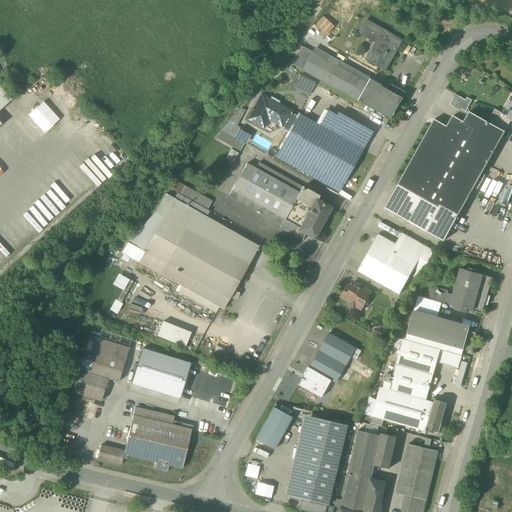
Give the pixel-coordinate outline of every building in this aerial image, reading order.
[(314,26),(325,36),(333,27),(322,17),(314,26)] [(366,61),(385,72),(402,42),(364,21),(358,32),(376,42),(366,61)] [(291,53),(294,57),(303,48),(299,45),(291,53)] [(366,82),(368,79),(369,78),(314,47),(311,52),(366,82)] [(288,63),(301,71),(311,52),(303,48),(294,57),(288,63)] [(301,71),(356,101),(366,82),(311,52),(301,71)] [(315,85),(299,76),(293,88),(308,97),(315,85)] [(368,79),(366,82),(356,101),(391,119),(403,97),(368,79)] [(0,109),(11,100),(0,87),(0,109)] [(268,120),(281,127),(282,126),(289,113),(290,111),(261,95),(247,120),(258,126),(262,117),(268,120)] [(450,105),(461,111),(462,110),(465,104),(467,101),(455,95),(450,105)] [(511,103),(507,101),(501,113),(509,117),(511,111),(511,104),(511,105),(511,103)] [(43,102),(28,115),(44,133),(59,120),(43,102)] [(495,110),(488,122),(505,132),(511,120),(508,118),(509,117),(501,113),(495,110)] [(228,122),(236,126),(243,114),(239,111),(228,122)] [(319,126),(327,131),(335,115),(327,111),(319,126)] [(470,112),(464,122),(458,133),(421,200),(456,220),(505,132),(488,122),(470,112)] [(282,126),(289,130),(296,117),(289,113),(282,126)] [(335,115),(327,131),(362,150),(372,132),(337,113),(335,115)] [(279,150),(290,156),(309,121),(298,114),(296,117),(289,130),(278,149),(279,150)] [(453,116),(447,127),(458,133),(464,122),(453,116)] [(262,117),(258,126),(264,129),(268,120),(262,117)] [(421,200),(458,133),(447,127),(435,120),(397,187),(421,200)] [(342,185),(362,150),(327,131),(319,126),(309,121),(290,156),(342,185)] [(236,126),(228,122),(221,131),(234,138),(239,130),(240,129),(236,126)] [(239,130),(234,138),(244,144),(246,144),(250,136),(239,130)] [(215,138),(240,152),(244,144),(234,138),(221,131),(215,138)] [(230,149),(225,159),(233,163),(238,153),(230,149)] [(290,156),(279,150),(275,158),(338,192),(342,185),(290,156)] [(259,163),(255,169),(299,194),(281,226),(280,228),(301,240),(305,234),(299,231),(316,201),(319,197),(259,163)] [(229,196),(281,226),(299,194),(255,169),(247,164),(229,196)] [(169,189),(180,195),(184,187),(175,182),(169,189)] [(180,195),(207,210),(212,202),(184,187),(180,195)] [(444,241),(456,220),(421,200),(397,187),(385,208),(444,241)] [(174,199),(164,217),(139,263),(181,286),(177,292),(216,313),(219,308),(223,310),(259,247),(206,218),(209,211),(177,193),(174,199)] [(155,213),(164,217),(174,199),(165,194),(155,213)] [(305,234),(313,239),(330,209),(316,201),(299,231),(305,234)] [(122,254),(139,263),(164,217),(155,213),(128,243),(122,254)] [(402,233),(396,245),(398,246),(405,235),(402,233)] [(420,258),(417,256),(398,246),(396,245),(378,235),(361,265),(403,289),(414,269),(415,267),(420,258)] [(405,235),(398,246),(417,256),(423,245),(405,235)] [(420,258),(428,263),(434,251),(423,245),(417,256),(420,258)] [(428,263),(420,258),(415,267),(424,272),(428,263)] [(403,289),(361,265),(358,272),(399,295),(403,289)] [(467,310),(482,314),(492,278),(475,273),(475,270),(469,269),(469,271),(460,269),(453,295),(450,304),(450,305),(456,306),(455,310),(466,313),(467,310)] [(118,274),(112,285),(122,291),(123,291),(129,280),(118,274)] [(122,291),(117,301),(121,303),(132,282),(129,280),(123,291),(122,291)] [(355,306),(362,309),(370,294),(365,291),(365,290),(363,288),(361,287),(359,286),(358,287),(352,283),(348,289),(347,289),(344,289),(343,291),(340,297),(350,303),(349,305),(354,308),(355,306)] [(432,300),(444,303),(445,303),(447,294),(448,291),(435,288),(435,289),(432,298),(432,300)] [(445,303),(450,304),(453,295),(447,294),(445,303)] [(117,301),(115,300),(109,310),(117,314),(122,304),(121,303),(117,301)] [(413,313),(407,334),(463,350),(471,353),(476,334),(468,332),(469,329),(413,313)] [(157,337),(185,348),(191,333),(163,322),(157,337)] [(127,345),(129,338),(94,327),(91,334),(127,345)] [(327,334),(317,351),(344,366),(349,357),(354,360),(359,352),(327,334)] [(461,355),(463,350),(407,334),(405,339),(440,349),(461,355)] [(89,336),(79,369),(107,378),(107,379),(118,382),(128,347),(89,336)] [(393,350),(400,352),(404,339),(397,338),(393,350)] [(391,383),(389,390),(426,401),(437,363),(436,363),(440,349),(405,339),(404,339),(400,352),(394,375),(391,383)] [(190,364),(142,349),(131,384),(179,398),(190,364)] [(437,363),(458,369),(462,356),(461,355),(440,349),(436,363),(437,363)] [(334,383),(344,366),(317,351),(308,368),(329,381),(334,383)] [(456,386),(460,387),(467,364),(462,362),(456,386)] [(296,386),(319,399),(329,381),(308,368),(307,368),(296,386)] [(100,401),(107,379),(107,378),(79,369),(72,393),(100,401)] [(385,381),(391,383),(394,375),(387,373),(385,381)] [(385,381),(383,388),(389,390),(391,383),(385,381)] [(380,388),(377,401),(372,417),(383,420),(426,432),(427,429),(434,403),(426,401),(389,390),(383,388),(380,388)] [(363,414),(372,417),(377,401),(370,397),(363,414)] [(427,429),(438,432),(439,430),(441,424),(447,403),(435,400),(434,403),(427,429)] [(134,407),(132,415),(175,425),(175,422),(172,421),(173,416),(134,407)] [(273,408),(255,440),(273,450),(292,418),(273,408)] [(191,429),(175,425),(132,415),(123,451),(122,455),(154,463),(153,469),(166,472),(168,466),(181,469),(191,429)] [(284,496),(291,497),(311,417),(303,415),(284,496)] [(291,497),(300,500),(326,506),(327,506),(346,425),(311,417),(291,497)] [(382,426),(383,420),(372,417),(370,423),(382,426)] [(339,508),(339,509),(350,511),(363,511),(371,480),(375,466),(382,437),(381,436),(358,431),(341,501),(339,508)] [(375,466),(389,469),(397,437),(381,434),(381,436),(382,437),(375,466)] [(120,464),(122,455),(123,451),(100,445),(97,458),(120,464)] [(397,494),(408,497),(427,501),(438,452),(408,445),(397,494)] [(363,511),(378,511),(386,483),(371,480),(363,511)] [(423,511),(427,501),(408,497),(404,511),(423,511)] [(324,511),(326,506),(300,500),(298,510),(306,511),(324,511)]
